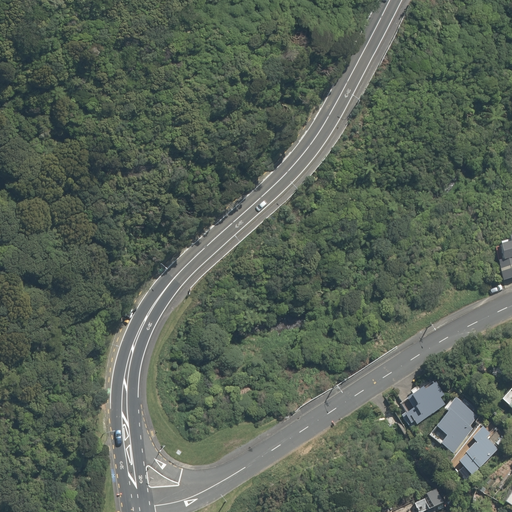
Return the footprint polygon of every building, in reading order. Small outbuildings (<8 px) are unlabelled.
[(495,241),(484,244),(495,281),(511,275),(511,267),(509,257),(511,255),(511,231),(501,235),(505,245),(497,248),(495,241)] [(511,377),(495,396),(511,412),(511,377)] [(400,415),(410,429),(442,404),(437,397),(441,394),(430,381),(418,389),(416,387),(403,397),(411,407),(400,415)] [(446,462),(471,428),(468,426),(479,411),(461,398),(458,403),(449,397),(440,410),(441,411),(431,426),(443,435),(437,443),(445,448),(439,457),(446,462)] [(455,460),(470,475),(495,449),(483,437),(487,434),(478,425),(467,437),(472,442),(471,443),(470,442),(460,452),(462,454),(455,460)] [(416,511),(441,497),(433,483),(405,500),(412,511),(416,511)]
